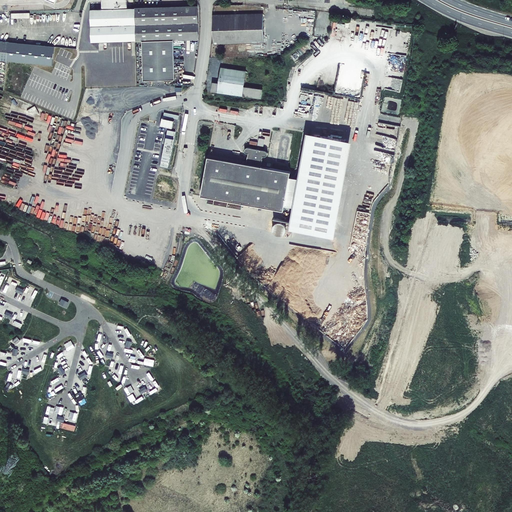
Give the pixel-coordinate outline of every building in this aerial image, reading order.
[(198,5),(130,7),(129,0),(101,0),(102,8),(91,8),(91,42),(143,40),(144,80),(175,79),(174,39),(199,39),(198,5)] [(212,15),(213,43),(265,42),(264,13),(212,15)] [(0,60),(9,61),(11,42),(0,40),(0,60)] [(55,46),(11,42),(9,61),(53,66),(55,46)] [(212,82),(210,92),(260,98),(262,89),(244,86),(246,71),(220,68),(218,83),(212,82)] [(289,175),(284,205),(291,207),(287,228),(331,236),(349,142),(304,134),(297,176),(289,175)] [(280,136),(277,162),(285,163),(289,138),(280,136)] [(289,175),(290,171),(262,166),(263,157),(264,157),(265,157),(266,157),(267,156),(268,155),(268,154),(267,152),(267,151),(265,151),(264,151),(250,148),(249,147),(247,148),(246,148),(245,149),(245,150),(245,151),(245,152),(246,153),(247,154),(248,154),(247,163),(209,156),(201,195),(207,196),(206,202),(213,203),(214,198),(242,203),(283,210),(284,205),(289,175)] [(214,198),(213,203),(241,209),(242,203),(214,198)] [(80,404),(85,402),(81,394),(76,396),(80,404)]
